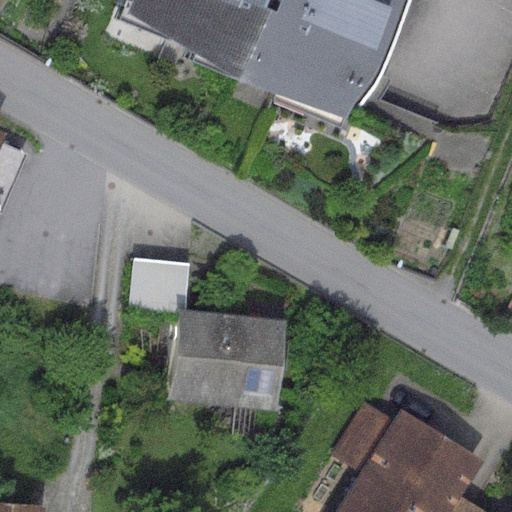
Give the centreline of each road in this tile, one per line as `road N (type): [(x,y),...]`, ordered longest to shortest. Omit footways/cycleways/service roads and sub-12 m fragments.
road 1 (tertiary): [(511,371),(0,74)]
road 2 (track): [(76,479),(116,172),(129,149)]
